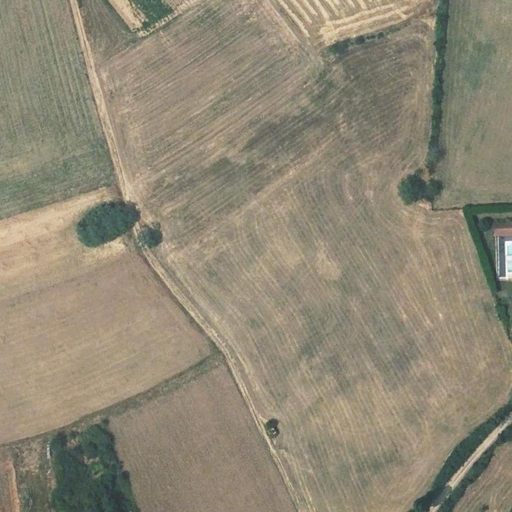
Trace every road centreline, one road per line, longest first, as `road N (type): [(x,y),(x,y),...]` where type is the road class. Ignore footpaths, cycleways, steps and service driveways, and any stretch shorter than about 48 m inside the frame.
road 1 (track): [(68,0),(88,100),(138,235),(232,366),(299,511)]
road 2 (track): [(428,511),(511,411)]
